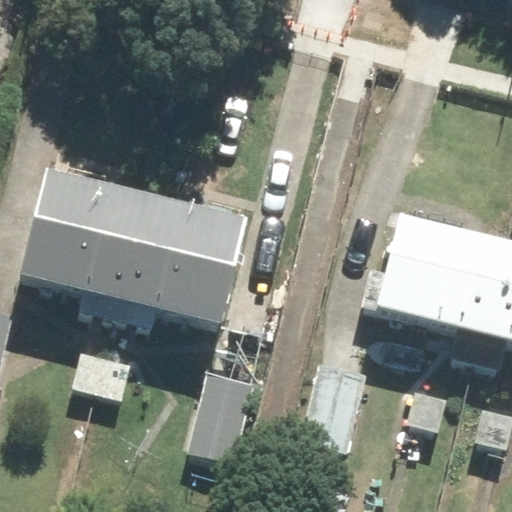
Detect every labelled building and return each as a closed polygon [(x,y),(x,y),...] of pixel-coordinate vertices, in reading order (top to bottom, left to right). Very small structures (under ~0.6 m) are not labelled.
[(238,250),(41,201),(15,306),(211,355),(238,250)] [(511,274),(388,243),(365,333),(453,356),(449,372),(502,386),(507,369),(511,370),(511,274)] [(128,375),(76,362),(68,394),(120,407),(128,375)] [(361,384),(312,372),(292,448),(341,461),(361,384)] [(243,400),(195,388),(175,467),(223,479),(243,400)] [(408,397),(398,436),(427,444),(437,405),(408,397)] [(474,419),(466,452),(499,461),(507,427),(474,419)]
